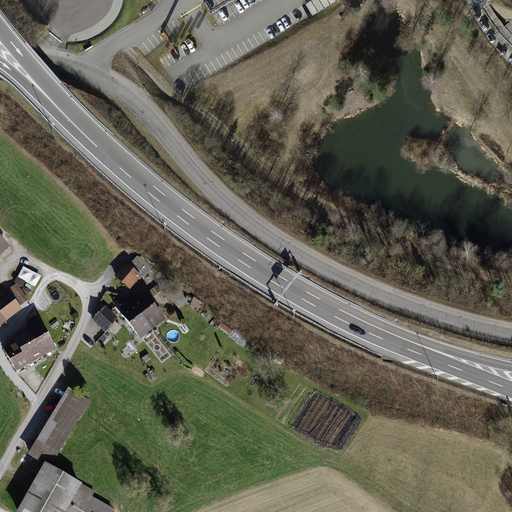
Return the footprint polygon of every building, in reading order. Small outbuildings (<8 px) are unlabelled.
[(305,0),(304,1),(312,14),(336,0),(305,0)] [(0,257),(10,247),(0,236),(0,257)] [(138,256),(130,265),(143,277),(144,278),(153,269),(138,256)] [(127,263),(115,277),(131,290),(143,277),(130,265),(127,263)] [(41,276),(24,266),(15,282),(22,286),(20,288),(30,293),(31,291),(33,292),(41,276)] [(0,325),(1,327),(23,311),(20,307),(30,301),(17,284),(8,291),(7,289),(0,294),(0,325)] [(157,286),(148,292),(153,298),(161,291),(157,286)] [(132,301),(154,330),(167,320),(145,291),(132,301)] [(154,330),(132,301),(128,304),(124,299),(115,306),(141,340),(154,330)] [(106,306),(92,320),(106,333),(120,319),(106,306)] [(27,328),(44,358),(57,350),(38,316),(27,321),(29,325),(27,327),(27,328)] [(23,353),(30,366),(44,358),(27,328),(12,336),(14,338),(22,353),(23,353)] [(22,353),(14,338),(1,345),(17,373),(30,366),(23,353),(22,353)] [(46,463),(52,467),(90,401),(69,388),(29,456),(45,465),(46,463)] [(112,511),(114,509),(93,497),(96,492),(52,467),(46,463),(45,465),(17,511),(112,511)]
